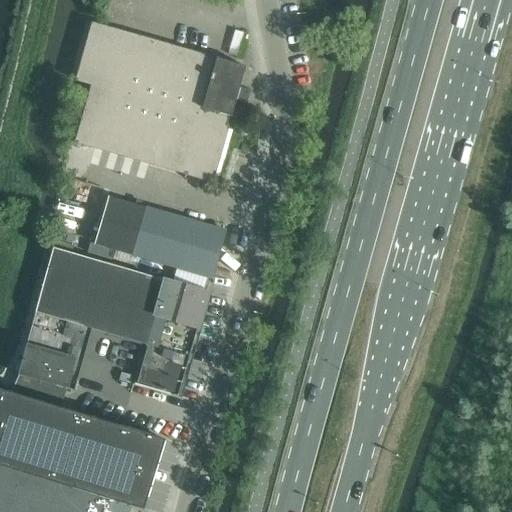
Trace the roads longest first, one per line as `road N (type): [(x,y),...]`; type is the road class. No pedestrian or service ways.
road 1 (primary): [(343,511),(487,0)]
road 2 (primary): [(430,0),(288,511)]
road 3 (unclassified): [(196,511),(281,154),(285,123),(267,0)]
